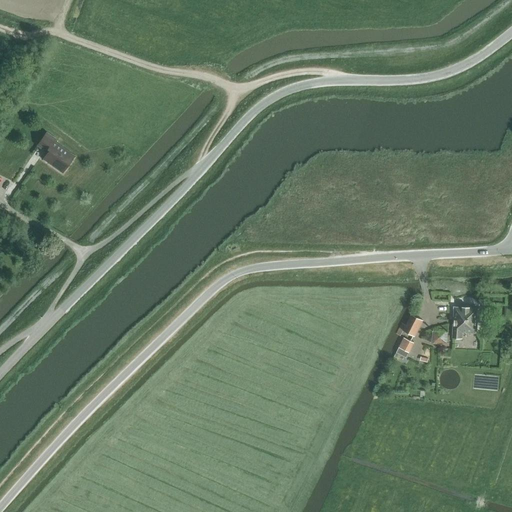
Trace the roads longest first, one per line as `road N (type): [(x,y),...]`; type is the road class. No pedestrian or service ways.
road 1 (tertiary): [(0,374),(262,103),(310,83),(435,76),(511,32)]
road 2 (unclassified): [(0,508),(71,428),(235,273),(511,249)]
road 3 (track): [(235,90),(61,35),(0,27)]
